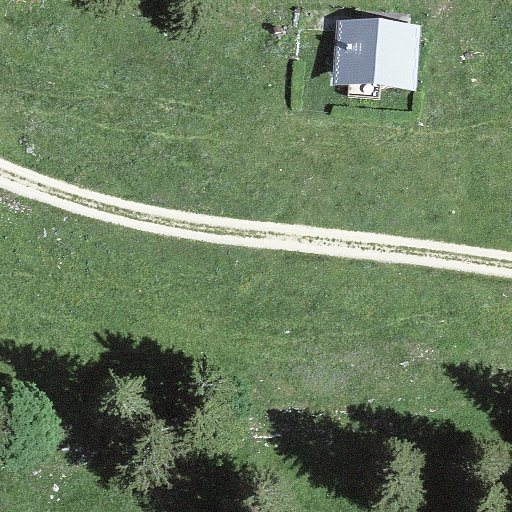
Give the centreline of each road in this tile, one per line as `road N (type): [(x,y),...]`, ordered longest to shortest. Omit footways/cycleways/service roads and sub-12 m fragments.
road 1 (track): [(0,178),(73,211),(511,270)]
road 2 (track): [(411,255),(511,120)]
